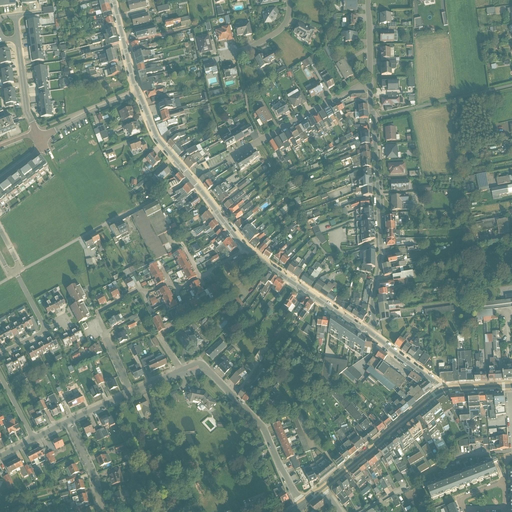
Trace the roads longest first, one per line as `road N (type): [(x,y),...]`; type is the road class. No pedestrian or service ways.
road 1 (residential): [(368,332),(380,255),(369,81)]
road 2 (residential): [(191,179),(369,81)]
road 3 (residential): [(300,505),(261,427),(204,370),(181,373)]
road 4 (residential): [(265,262),(227,298),(159,336),(181,373)]
road 5 (secondary): [(321,489),(442,391)]
road 6 (residential): [(139,289),(97,313),(131,394)]
road 7 (residential): [(78,239),(191,179)]
road 8 (residential): [(368,332),(265,262)]
